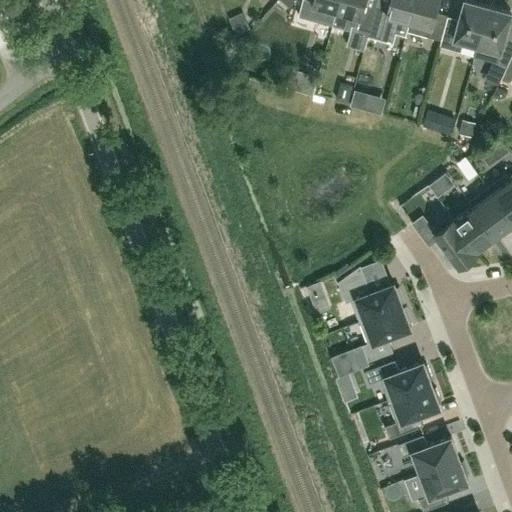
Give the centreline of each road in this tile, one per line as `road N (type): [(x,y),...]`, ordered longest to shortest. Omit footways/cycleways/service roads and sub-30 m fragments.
road 1 (unclassified): [(238,511),(46,0)]
road 2 (track): [(213,445),(177,469),(71,511)]
